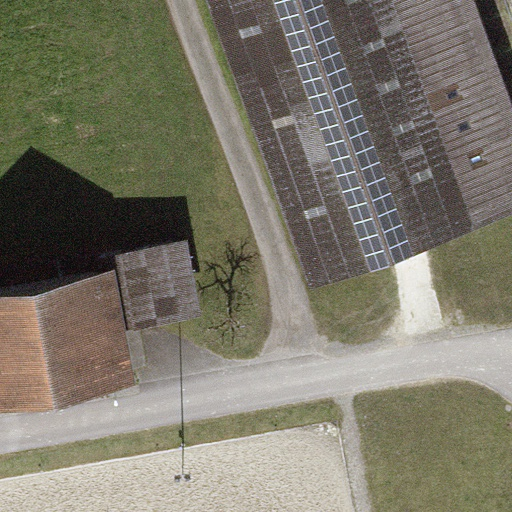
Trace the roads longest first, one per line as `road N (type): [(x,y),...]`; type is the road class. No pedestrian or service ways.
road 1 (residential): [(0,433),(435,357),(511,360)]
road 2 (track): [(318,374),(185,0)]
